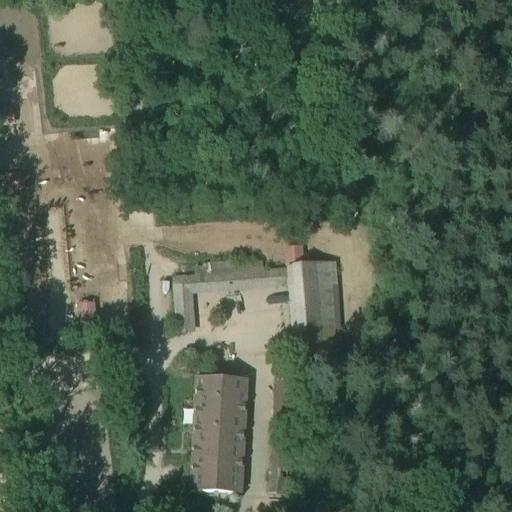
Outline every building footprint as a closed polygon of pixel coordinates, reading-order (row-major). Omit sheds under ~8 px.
[(0,112),(0,128),(13,128),(11,111),(0,112)] [(1,179),(2,195),(23,193),(22,177),(1,179)] [(7,246),(8,263),(29,261),(28,244),(7,246)] [(286,284),(293,363),(340,360),(334,266),(303,268),(301,249),(283,251),(285,271),(297,270),(298,283),(286,284)] [(194,278),(263,273),(262,264),(234,266),(234,263),(193,266),(194,278)] [(298,283),(297,270),(285,271),(263,273),(194,278),(172,280),(177,335),(190,334),(187,292),(286,284),(298,283)] [(77,302),(78,322),(95,320),(94,301),(77,302)] [(290,366),(268,365),(262,500),(284,501),(290,366)] [(195,375),(188,490),(239,493),(245,378),(195,375)]
